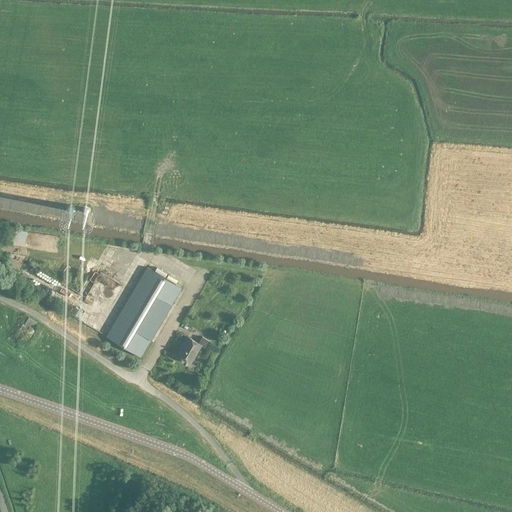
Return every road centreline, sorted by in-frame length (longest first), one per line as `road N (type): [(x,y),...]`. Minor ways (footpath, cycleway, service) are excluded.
road 1 (unclassified): [(248,492),(172,404),(0,295)]
road 2 (tertiary): [(248,492),(180,453),(0,389)]
road 3 (track): [(196,284),(148,257),(159,192)]
